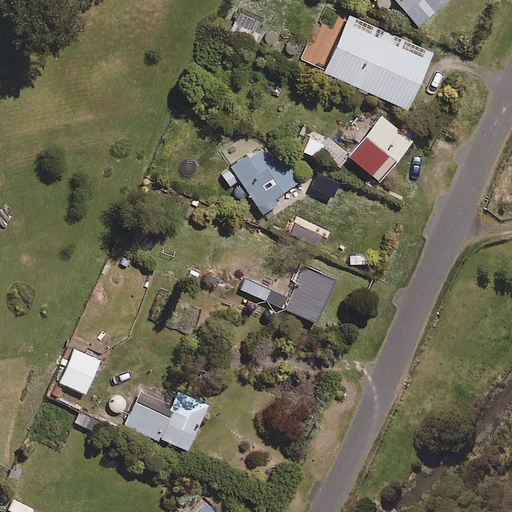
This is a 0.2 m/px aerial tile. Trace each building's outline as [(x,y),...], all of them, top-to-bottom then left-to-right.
[(445,0),(393,0),(416,25),(445,0)] [(430,51),(346,14),(321,70),(404,108),(430,51)] [(409,138),(378,115),(346,157),(378,180),(409,138)] [(298,146),(312,155),(316,149),(339,164),(348,152),(310,127),(298,146)] [(228,186),(237,180),(260,214),(276,203),(272,197),(296,181),(279,156),(271,161),(260,146),(220,173),(228,186)] [(329,169),(310,168),(309,184),(328,185),(329,169)] [(333,279),(303,266),(289,297),(244,277),(239,289),(314,322),(333,279)] [(97,360),(71,349),(57,382),(82,393),(97,360)] [(51,373),(37,366),(27,387),(40,394),(51,373)] [(172,401),(140,386),(123,425),(184,452),(205,404),(176,391),(172,401)] [(97,420),(78,412),(73,423),(92,431),(97,420)] [(4,494),(0,500),(0,507),(8,511),(20,511),(25,505),(4,494)] [(214,511),(202,501),(192,511),(214,511)]
